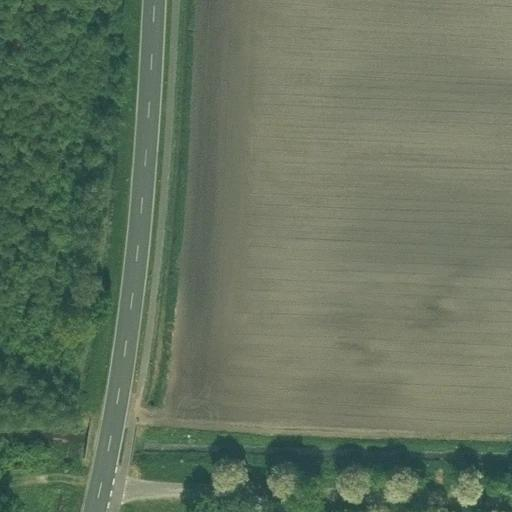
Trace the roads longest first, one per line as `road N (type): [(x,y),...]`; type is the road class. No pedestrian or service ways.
road 1 (tertiary): [(97,490),(134,254),(152,0)]
road 2 (unclassified): [(511,501),(97,490)]
